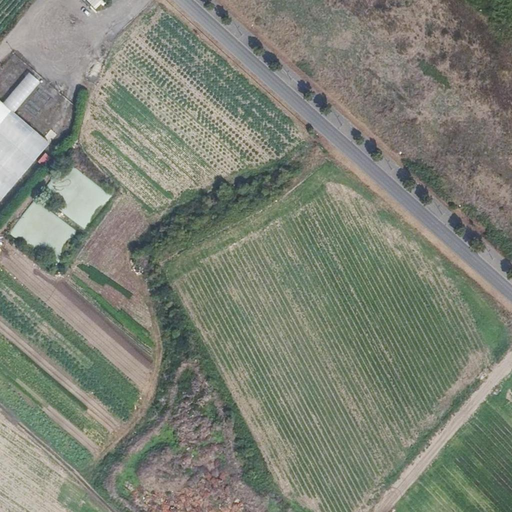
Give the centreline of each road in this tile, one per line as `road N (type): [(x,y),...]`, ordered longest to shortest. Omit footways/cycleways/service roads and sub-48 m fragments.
road 1 (tertiary): [(511,290),(186,0)]
road 2 (track): [(383,511),(511,362)]
